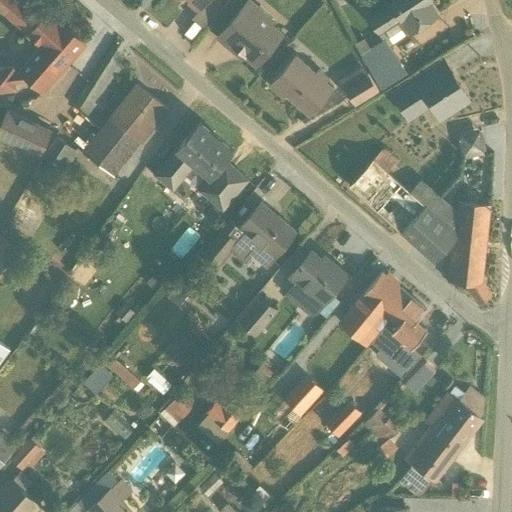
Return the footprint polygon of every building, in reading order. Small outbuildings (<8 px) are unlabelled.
[(0,67),(0,92),(16,90),(15,84),(29,82),(42,93),(85,43),(48,11),(39,20),(15,0),(0,0),(0,12),(38,46),(16,71),(18,72),(14,72),(13,65),(0,67)] [(174,0),(177,2),(178,0),(185,0),(187,1),(186,4),(196,12),(191,19),(203,30),(221,10),(208,0),(174,0)] [(250,0),(247,0),(217,37),(242,58),(244,55),(256,64),(282,33),(272,24),(274,20),(250,0)] [(396,0),(368,18),(382,40),(370,48),(363,38),(353,45),(382,89),(406,74),(388,46),(422,25),(435,17),(426,2),(429,0),(396,0)] [(295,55),(268,85),(282,97),(285,94),(309,114),(333,87),(295,55)] [(442,59),(389,92),(408,121),(430,107),(438,120),(469,100),(442,59)] [(378,91),(361,64),(338,79),(355,106),(378,91)] [(113,176),(167,108),(136,84),(83,153),(113,176)] [(51,130),(6,109),(0,121),(0,139),(38,157),(51,130)] [(197,189),(221,210),(247,180),(225,160),(232,151),(198,123),(154,176),(172,191),(193,166),(206,177),(197,189)] [(463,156),(464,159),(482,155),(478,129),(458,133),(458,137),(457,138),(458,151),(461,152),(461,155),(463,156)] [(56,137),(44,156),(64,169),(77,150),(56,137)] [(433,262),(451,241),(456,211),(420,179),(409,190),(387,171),(397,160),(384,148),(382,148),(348,186),(433,262)] [(457,201),(456,211),(451,241),(447,281),(465,284),(479,304),(491,296),(481,281),(489,204),(457,201)] [(228,219),(199,255),(215,269),(231,251),(244,263),(252,255),(265,267),(295,231),(260,202),(238,228),(228,219)] [(0,276),(18,247),(0,237),(0,276)] [(325,317),(338,301),(331,294),(347,275),(323,255),(321,258),(310,249),(306,254),(296,246),(283,262),(292,269),(286,276),(294,282),(284,294),(309,315),(316,313),(318,311),(325,317)] [(188,270),(166,296),(177,305),(199,280),(188,270)] [(366,346),(409,295),(381,272),(338,322),(366,346)] [(370,341),(407,372),(421,355),(411,347),(426,330),(424,329),(422,331),(413,324),(425,309),(409,295),(370,341)] [(238,322),(254,337),(277,310),(260,296),(238,322)] [(0,361),(9,349),(0,342),(0,361)] [(110,369),(137,393),(147,382),(118,356),(110,369)] [(435,370),(425,361),(403,384),(413,393),(435,370)] [(99,364),(82,382),(95,394),(112,375),(99,364)] [(322,391),(305,375),(282,400),(299,416),(322,391)] [(483,397),(469,386),(458,400),(447,392),(424,422),(428,425),(428,426),(403,458),(411,464),(398,481),(418,497),(432,481),(434,482),(483,420),(479,416),(482,413),(483,397)] [(196,411),(183,398),(166,414),(180,428),(196,411)] [(348,401),(325,424),(338,436),(360,412),(348,401)] [(231,417),(221,406),(210,419),(232,436),(254,409),(241,402),(231,417)] [(389,417),(378,408),(362,423),(370,433),(369,434),(379,446),(375,449),(384,458),(385,457),(397,448),(389,438),(402,427),(392,415),(389,417)] [(0,466),(17,447),(0,432),(0,466)] [(39,447),(42,444),(33,436),(30,439),(29,438),(10,459),(21,469),(28,462),(32,465),(44,452),(39,447)] [(299,452),(308,462),(323,448),(314,438),(299,452)] [(176,456),(146,480),(156,492),(186,469),(176,456)] [(31,480),(20,470),(12,478),(10,476),(7,478),(0,471),(0,511),(38,511),(36,510),(41,505),(24,489),(31,480)] [(98,479),(76,501),(86,511),(132,511),(122,500),(132,491),(120,479),(108,490),(98,479)]
